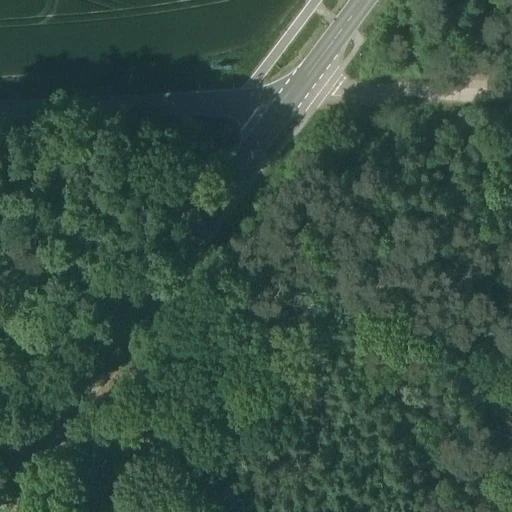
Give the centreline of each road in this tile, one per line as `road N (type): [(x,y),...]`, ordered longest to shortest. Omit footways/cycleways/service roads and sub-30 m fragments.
road 1 (secondary): [(0,483),(286,102)]
road 2 (tertiary): [(286,102),(0,111)]
road 3 (track): [(286,102),(511,87)]
road 4 (secondary): [(286,102),(360,0)]
